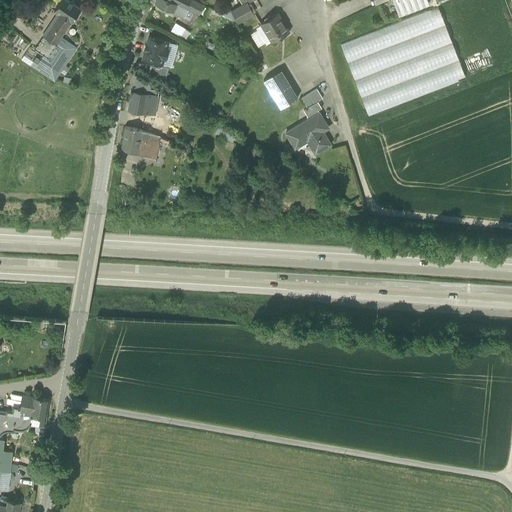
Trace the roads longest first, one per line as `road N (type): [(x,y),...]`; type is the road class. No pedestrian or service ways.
road 1 (motorway): [(511,276),(0,246)]
road 2 (motorway): [(0,270),(511,299)]
road 3 (unclassified): [(511,487),(508,479),(62,402)]
road 4 (tertiary): [(65,384),(123,58),(142,0)]
road 5 (residential): [(319,0),(324,53),(369,210)]
road 6 (track): [(369,210),(511,225)]
